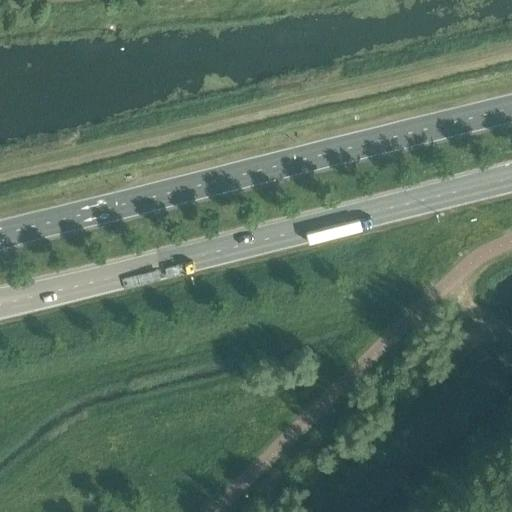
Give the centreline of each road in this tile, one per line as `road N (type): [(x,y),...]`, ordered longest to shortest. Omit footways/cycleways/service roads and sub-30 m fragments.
road 1 (secondary): [(511,106),(0,236)]
road 2 (secondary): [(0,303),(511,181)]
